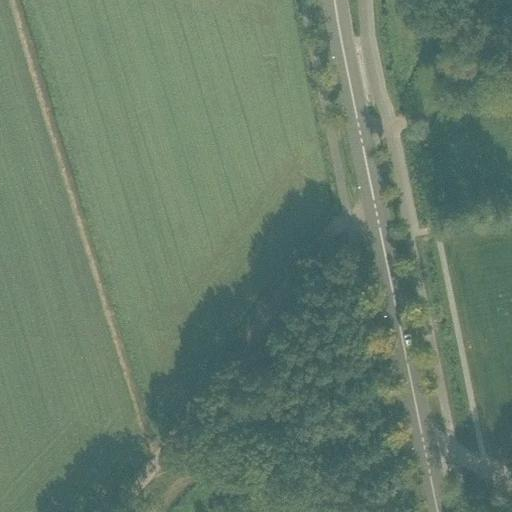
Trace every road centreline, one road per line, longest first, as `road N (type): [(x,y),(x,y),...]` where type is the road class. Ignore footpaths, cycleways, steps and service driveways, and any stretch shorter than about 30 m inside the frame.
road 1 (secondary): [(434,511),(334,0)]
road 2 (track): [(105,511),(219,381),(317,241),(347,221),(376,215)]
